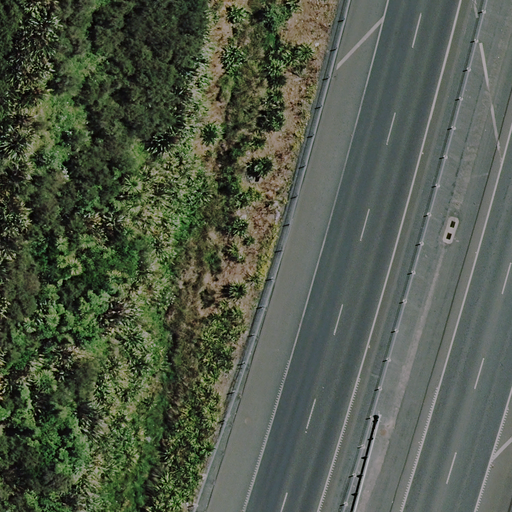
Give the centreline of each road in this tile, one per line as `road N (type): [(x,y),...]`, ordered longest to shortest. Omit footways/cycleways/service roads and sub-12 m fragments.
road 1 (motorway): [(284,511),(423,0)]
road 2 (motorway): [(511,246),(435,511)]
